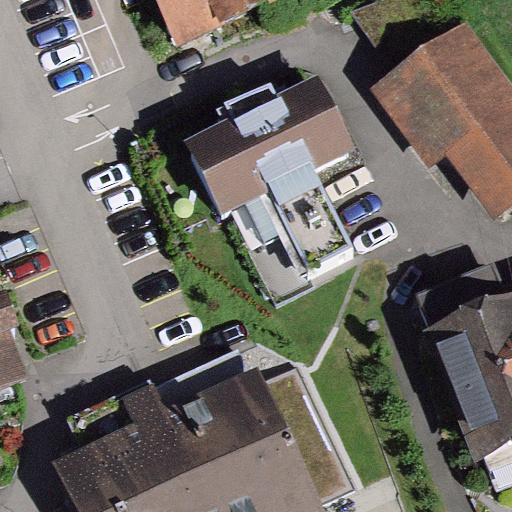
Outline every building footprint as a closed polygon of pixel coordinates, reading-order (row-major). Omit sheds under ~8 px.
[(158,0),(182,50),(287,0),(158,0)] [(511,106),(465,41),(392,93),(440,160),(453,150),(497,211),(511,200),(511,106)] [(236,134),(194,156),(229,221),(270,199),(311,277),(351,256),(309,178),(350,157),(316,92),(278,112),(272,101),(230,123),(236,134)] [(495,280),(423,308),(484,460),(511,449),(511,303),(505,306),(495,280)] [(0,327),(0,397),(24,388),(0,327)] [(87,460),(67,469),(87,511),(308,511),(307,508),(350,488),(297,377),(259,395),(241,355),(75,434),(87,460)]
